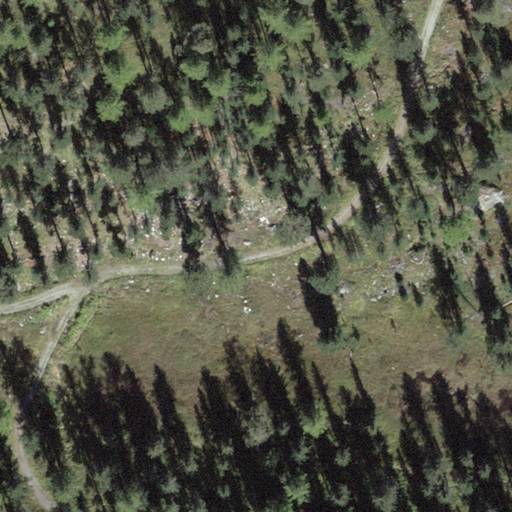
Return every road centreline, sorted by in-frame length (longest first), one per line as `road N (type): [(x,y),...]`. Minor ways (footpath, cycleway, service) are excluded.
road 1 (track): [(439,0),(398,138),(380,173),(328,230),(263,256),(127,272),(0,308)]
road 2 (track): [(87,284),(17,418),(18,454),(55,511)]
